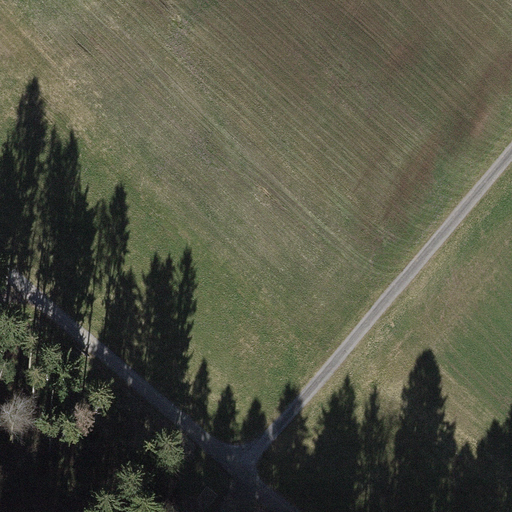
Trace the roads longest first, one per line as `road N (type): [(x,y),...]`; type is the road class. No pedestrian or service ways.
road 1 (track): [(243,469),(511,154)]
road 2 (track): [(0,263),(243,469)]
